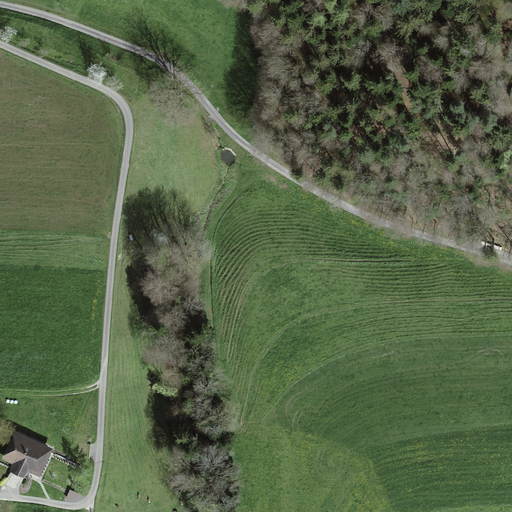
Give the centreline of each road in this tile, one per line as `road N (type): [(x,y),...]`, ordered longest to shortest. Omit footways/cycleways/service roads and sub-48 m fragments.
road 1 (track): [(0,496),(79,505),(92,495),(129,129),(112,93),(0,43)]
road 2 (unclassified): [(0,3),(161,61),(233,135),(320,193),(391,225),(511,260)]
road 3 (track): [(511,225),(403,199),(315,133),(289,108),(284,44),(269,9),(256,0)]
